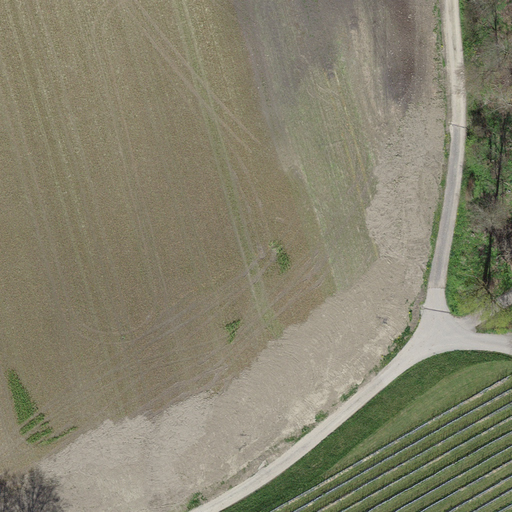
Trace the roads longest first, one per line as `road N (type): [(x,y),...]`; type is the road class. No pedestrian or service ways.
road 1 (track): [(428,341),(455,183),(451,0)]
road 2 (track): [(428,341),(257,481),(195,511)]
